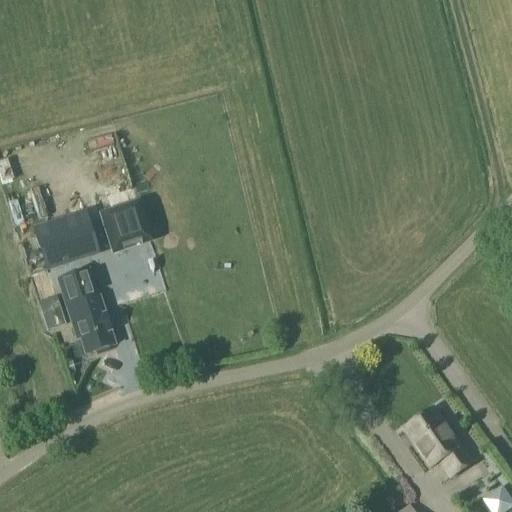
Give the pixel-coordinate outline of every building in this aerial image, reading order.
[(139,207),(102,219),(114,257),(152,245),(139,207)] [(88,225),(37,241),(46,271),(97,254),(88,225)] [(29,279),(40,332),(55,329),(44,276),(29,279)] [(82,276),(60,283),(75,330),(76,330),(85,357),(114,348),(99,300),(90,302),(82,276)] [(432,412),(398,436),(410,451),(408,453),(425,475),(440,464),(451,480),(475,463),(463,447),(459,450),(432,412)]
